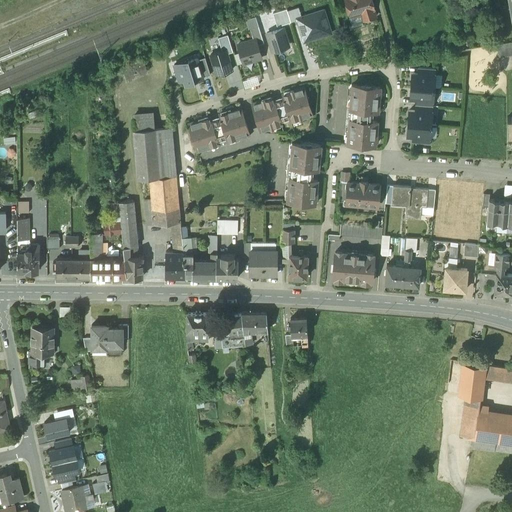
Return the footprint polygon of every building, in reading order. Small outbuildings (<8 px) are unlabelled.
[(345,0),(350,16),(362,13),(364,20),(375,16),(373,9),(374,9),(370,0),(345,0)] [(301,17),(298,7),(287,11),(291,22),(297,20),(297,18),(301,17)] [(273,13),(277,26),(291,22),(287,11),(287,9),(273,13)] [(321,32),(330,29),(324,10),(301,17),(297,18),(297,20),(298,22),(300,22),(302,27),(300,28),(303,38),(312,35),(313,39),(322,36),(321,32)] [(258,26),(250,29),(253,39),(256,39),(258,45),(264,43),(261,33),(258,26)] [(283,28),(267,33),(273,51),(277,50),(281,52),(284,48),(289,46),(283,28)] [(227,53),(233,52),(228,35),(218,38),(222,50),(226,49),(227,53)] [(253,39),(238,44),(244,63),(262,58),(258,45),(256,39),(253,39)] [(506,42),(497,44),(499,57),(507,55),(506,42)] [(227,53),(226,49),(222,50),(209,54),(216,74),(232,69),(227,53)] [(205,57),(197,60),(203,77),(211,75),(205,57)] [(142,59),(122,67),(126,77),(146,70),(142,59)] [(188,61),(174,65),(179,81),(184,79),(185,84),(194,82),(194,81),(203,78),(203,77),(197,60),(197,59),(188,62),(188,61)] [(418,73),(412,72),(411,85),(434,87),(435,74),(418,73)] [(245,86),(260,83),(258,76),(244,79),(245,86)] [(380,86),(349,84),(344,142),(375,144),(377,120),(370,120),(371,110),(378,110),(380,86)] [(434,87),(411,85),(410,97),(416,98),(433,99),(434,87)] [(304,87),(283,94),(284,98),(274,101),(273,97),(252,103),(260,130),(261,130),(264,133),(276,134),(277,125),(281,123),(280,119),(290,116),(291,120),(312,114),(304,87)] [(241,107),(220,113),(221,117),(211,120),(210,116),(189,123),(198,152),(250,136),(241,107)] [(415,110),(409,109),(408,122),(431,124),(432,111),(415,110)] [(431,124),(408,122),(407,135),(413,135),(430,136),(431,124)] [(176,172),(172,126),(134,129),(138,178),(150,177),(152,198),(154,224),(172,222),(171,221),(181,220),(176,172)] [(301,136),(278,134),(278,141),(289,142),(290,142),(300,143),(301,136)] [(300,143),(290,142),(289,142),(284,199),(315,202),(317,178),(310,178),(311,168),(318,168),(320,144),(300,143)] [(254,149),(202,165),(206,176),(257,160),(254,149)] [(348,180),(348,181),(347,181),(346,188),(347,188),(346,202),(378,205),(380,183),(368,182),(368,180),(360,179),(360,181),(348,180)] [(412,183),(395,182),(393,204),(408,205),(407,217),(422,218),(422,213),(423,204),(428,205),(429,187),(412,186),(412,183)] [(437,187),(429,187),(428,205),(423,204),(422,213),(435,214),(437,187)] [(154,224),(152,198),(145,198),(148,224),(154,224)] [(494,199),(489,199),(489,206),(488,206),(487,223),(492,223),(493,225),(497,225),(499,202),(495,201),(494,199)] [(18,200),(19,212),(28,212),(28,200),(18,200)] [(505,200),(503,202),(499,202),(497,225),(501,226),(503,224),(507,225),(510,201),(505,200)] [(134,201),(119,202),(120,221),(121,222),(122,233),(123,247),(130,247),(139,246),(134,201)] [(378,205),(346,202),(338,201),(336,223),(340,223),(376,226),(378,205)] [(18,239),(29,239),(29,218),(17,218),(18,239)] [(238,219),(217,219),(217,233),(237,233),(238,219)] [(181,220),(171,221),(172,222),(174,251),(183,250),(182,237),(181,220)] [(121,222),(104,223),(104,233),(108,233),(122,233),(121,222)] [(294,241),(294,222),(283,222),(283,241),(290,241),(294,241)] [(376,226),(340,223),(340,235),(382,239),(382,235),(383,227),(376,226)] [(390,236),(382,235),(382,239),(380,254),(388,255),(390,236)] [(59,236),(47,236),(47,248),(59,248),(59,236)] [(191,236),(182,237),(183,250),(184,254),(193,253),(191,236)] [(417,238),(406,237),(405,250),(411,250),(411,251),(416,251),(417,238)] [(102,240),(90,240),(90,250),(91,258),(101,259),(102,240)] [(479,243),(465,242),(464,254),(478,255),(479,243)] [(30,245),(30,248),(22,248),(22,251),(18,251),(18,271),(31,270),(32,272),(35,272),(38,270),(38,262),(39,262),(39,245),(30,245)] [(251,249),(250,249),(250,261),(250,273),(260,273),(260,276),(266,276),(267,273),(276,273),(276,261),(276,249),(251,249)] [(90,250),(79,250),(79,258),(91,258),(90,250)] [(174,251),(166,252),(166,277),(186,277),(184,254),(183,250),(174,251)] [(351,253),(335,252),(333,279),(372,282),(374,255),(358,254),(358,253),(357,253),(357,252),(352,251),(352,252),(351,252),(351,253)] [(509,253),(495,252),(494,265),(497,265),(497,273),(503,274),(504,269),(505,269),(505,265),(508,266),(509,253)] [(193,253),(184,254),(186,277),(193,277),(193,259),(194,259),(194,253),(193,253)] [(234,255),(221,255),(221,256),(217,256),(217,259),(217,277),(238,277),(238,258),(234,258),(234,255)] [(299,257),(290,256),(282,256),(282,260),(289,260),(289,277),(307,277),(307,260),(299,260),(299,257)] [(130,257),(124,257),(124,259),(125,259),(127,276),(143,276),(143,257),(130,257)] [(72,258),(56,258),(56,262),(53,262),(53,270),(56,270),(56,276),(72,276),(72,258)] [(79,258),(72,258),(72,276),(91,276),(91,258),(79,258)] [(101,259),(91,258),(91,276),(127,276),(125,259),(124,259),(121,259),(101,259)] [(194,259),(193,259),(193,277),(217,277),(217,259),(211,259),(194,259)] [(404,266),(387,264),(385,283),(402,284),(404,266)] [(410,266),(404,266),(402,284),(418,286),(420,267),(410,266)] [(467,269),(449,268),(447,288),(465,290),(467,269)] [(503,274),(497,273),(495,292),(511,293),(511,274),(507,274),(507,276),(503,275),(503,274)] [(242,313),(232,314),(232,312),(225,313),(226,319),(228,319),(229,328),(231,330),(232,331),(244,330),(242,313)] [(209,313),(188,313),(188,329),(187,331),(194,331),(209,331),(209,313)] [(261,313),(242,313),(244,330),(251,330),(261,330),(261,313)] [(307,317),(290,318),(291,324),(288,324),(289,329),(291,329),(291,335),(302,335),(308,334),(307,317)] [(107,325),(92,325),(92,337),(92,346),(93,346),(93,351),(93,355),(108,355),(107,354),(107,346),(114,346),(114,328),(107,328),(107,325)] [(118,325),(118,328),(114,328),(114,346),(107,346),(107,354),(108,355),(109,356),(121,356),(123,354),(122,338),(122,325),(118,325)] [(54,328),(32,327),(32,335),(31,344),(32,344),(32,350),(32,352),(40,352),(46,352),(46,355),(53,355),(53,345),(54,345),(54,336),(53,336),(54,328)] [(194,331),(187,331),(188,329),(184,330),(186,341),(192,340),(209,340),(209,331),(194,331)] [(231,330),(228,334),(221,334),(222,347),(245,345),(244,330),(232,331),(231,330)] [(252,346),(251,330),(244,330),(245,345),(250,344),(250,346),(252,346)] [(92,337),(83,337),(86,351),(93,351),(93,346),(92,346),(92,337)] [(40,352),(32,352),(32,350),(30,350),(29,367),(37,367),(37,369),(39,369),(39,367),(44,368),(44,362),(39,362),(40,352)] [(485,366),(463,363),(458,395),(465,396),(465,404),(478,406),(480,398),(483,380),(485,366)] [(511,369),(485,366),(483,380),(486,380),(487,377),(511,380),(511,369)] [(88,375),(81,376),(82,379),(84,387),(84,391),(91,390),(88,375)] [(82,379),(72,381),(73,389),(84,387),(82,379)] [(4,400),(0,400),(0,429),(10,428),(4,400)] [(478,406),(465,404),(461,437),(474,439),(478,406)] [(511,415),(487,413),(488,407),(478,406),(474,439),(496,441),(511,443),(511,415)] [(53,413),(54,421),(67,418),(73,417),(72,409),(53,413)] [(44,423),(47,438),(70,433),(67,418),(54,421),(44,423)] [(71,439),(54,442),(56,450),(72,446),(71,439)] [(496,441),(474,439),(473,449),(494,452),(496,441)] [(511,443),(496,441),(494,452),(511,453),(511,443)] [(56,450),(50,451),(53,464),(76,459),(73,446),(72,446),(56,450)] [(76,459),(53,464),(56,477),(74,473),(79,472),(76,459)] [(11,476),(7,476),(6,473),(0,474),(0,492),(1,492),(3,501),(24,496),(19,477),(11,479),(11,476)] [(74,473),(58,477),(59,484),(76,481),(74,473)] [(108,474),(96,476),(98,483),(98,484),(104,483),(110,482),(108,474)] [(104,483),(98,484),(98,483),(93,484),(95,495),(106,493),(104,483)] [(82,486),(63,490),(67,511),(73,511),(87,509),(86,503),(84,496),(82,486)] [(93,495),(84,496),(86,503),(94,501),(93,495)]
